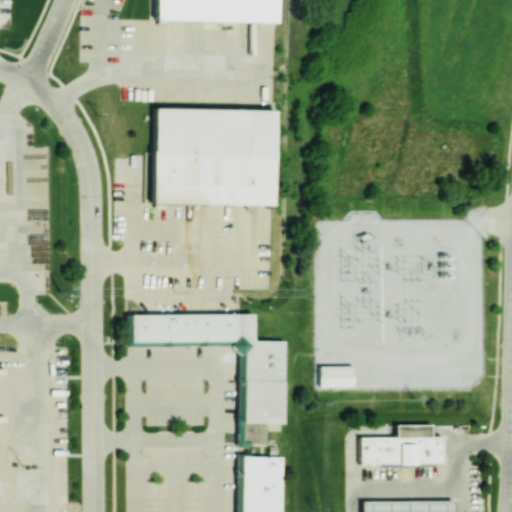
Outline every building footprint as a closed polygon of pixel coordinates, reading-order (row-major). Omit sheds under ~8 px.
[(272,0),(152,0),(152,20),(272,22),(272,0)] [(148,203),(269,205),(271,109),(150,107),(148,203)] [(128,313),(128,340),(228,341),(228,353),(239,353),(239,444),(263,444),(264,423),(281,423),(281,340),(250,340),(250,314),(128,313)] [(317,365),(351,365),(352,386),(317,386),(317,365)] [(397,424),(397,437),(432,437),(432,424),(397,424)] [(359,437),(397,437),(432,437),(443,437),(444,460),(438,465),(359,465),(359,437)] [(237,511),(277,511),(279,456),(238,456),(237,511)] [(362,500),(362,511),(455,511),(455,500),(362,500)]
